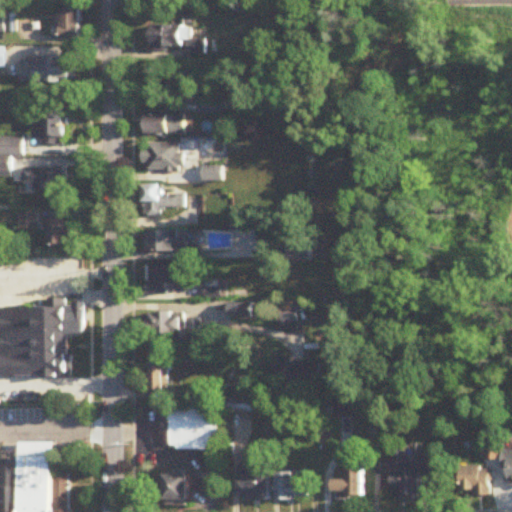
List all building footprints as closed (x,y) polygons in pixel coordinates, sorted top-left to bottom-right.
[(81,9),(59,9),(59,38),(81,38),(81,9)] [(189,56),(205,56),(205,47),(188,47),(188,26),(154,26),(154,49),(189,49),(189,56)] [(75,62),(22,62),(22,83),(75,83),(75,62)] [(64,145),(64,111),(44,111),(44,145),(64,145)] [(185,116),(145,116),(145,136),(185,136),(185,116)] [(0,173),(13,174),(13,157),(26,157),(26,138),(0,138),(0,173)] [(184,144),(145,144),(145,172),(184,172),(184,144)] [(67,189),(67,167),(28,167),(28,189),(67,189)] [(223,168),(204,168),(204,182),(223,182),(223,168)] [(165,210),(185,210),(185,195),(163,196),(162,185),(143,186),(144,218),(166,217),(165,210)] [(20,231),(39,231),(39,214),(20,214),(20,231)] [(251,216),(231,216),(231,232),(251,232),(251,216)] [(50,221),(50,247),(69,247),(69,221),(50,221)] [(188,233),(146,233),(146,253),(188,253),(188,233)] [(147,268),(147,289),(174,289),(174,268),(147,268)] [(0,302),(0,364),(70,367),(70,333),(88,334),(88,300),(0,302)] [(281,305),(281,333),(297,333),(297,305),(281,305)] [(253,306),(230,306),(230,320),(253,320),(253,306)] [(182,314),(144,314),(144,334),(182,334),(182,314)] [(292,358),(278,358),(278,387),(319,387),(319,364),(292,364),(292,358)] [(171,359),(150,359),(150,390),(171,390),(171,359)] [(256,393),(256,379),(236,379),(236,393),(256,393)] [(361,400),(335,400),(335,418),(361,418),(361,400)] [(231,401),(231,414),(254,414),(254,401),(231,401)] [(212,452),(213,410),(168,410),(168,451),(212,452)] [(25,439),(56,437),(57,469),(58,511),(24,511),(25,453),(25,439)] [(424,501),(424,476),(440,476),(440,453),(421,452),(421,471),(411,471),(411,450),(395,449),(394,493),(401,494),(401,501),(424,501)] [(493,461),(504,461),(504,472),(511,472),(511,486),(511,485),(511,451),(492,452),(493,461)] [(24,511),(25,453),(0,453),(0,511),(24,511)] [(242,466),(242,502),(273,502),(273,473),(260,473),(260,466),(242,466)] [(57,469),(71,468),(71,511),(58,511),(57,469)] [(492,495),(492,469),(462,469),(462,495),(492,495)] [(366,497),(366,472),(349,472),(349,482),(336,482),(336,497),(366,497)] [(295,474),(279,474),(279,500),(312,500),(312,484),(295,484),(295,474)] [(166,506),(190,506),(190,475),(166,475),(166,506)]
